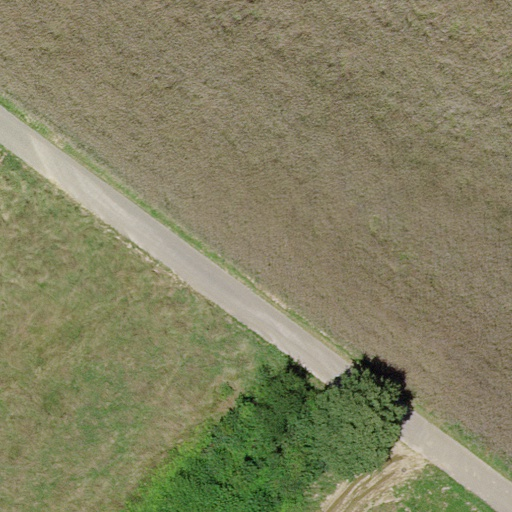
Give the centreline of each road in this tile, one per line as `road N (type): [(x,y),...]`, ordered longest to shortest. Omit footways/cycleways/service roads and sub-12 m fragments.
road 1 (track): [(0,93),(511,466)]
road 2 (track): [(431,403),(333,511)]
